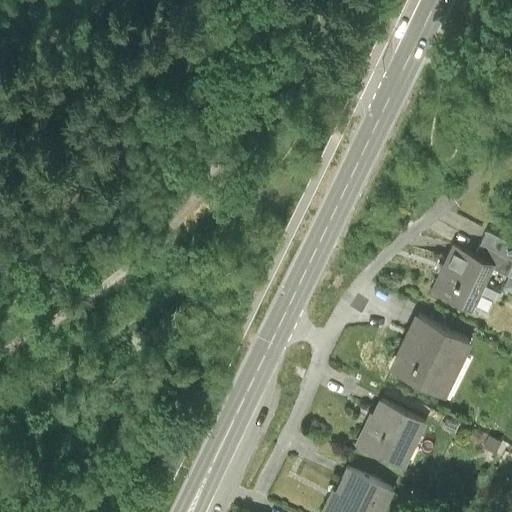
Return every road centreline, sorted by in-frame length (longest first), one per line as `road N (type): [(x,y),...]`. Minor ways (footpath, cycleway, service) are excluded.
road 1 (primary): [(281,322),(437,0)]
road 2 (track): [(0,350),(146,250),(205,178)]
road 3 (track): [(205,178),(242,113),(288,71),(319,68),(391,93)]
road 4 (primary): [(192,511),(281,322)]
road 5 (residential): [(325,342),(391,250),(454,195)]
road 6 (residential): [(325,342),(254,504)]
